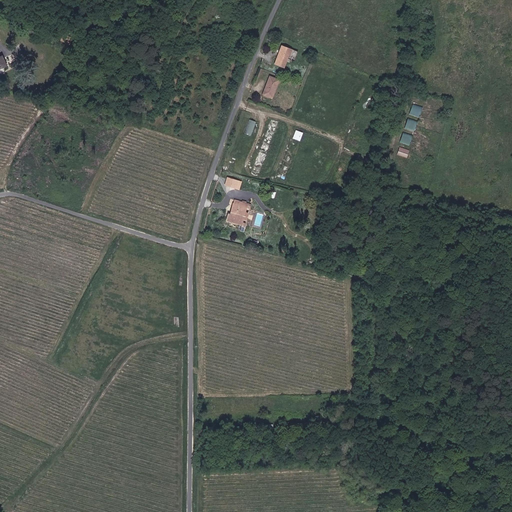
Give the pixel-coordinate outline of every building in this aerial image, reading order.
[(291,47),(281,43),(274,61),(283,64),(288,51),(289,52),(291,47)] [(278,78),(268,73),(261,91),(271,95),(275,83),(276,83),(278,78)] [(410,113),(419,116),(422,106),(413,103),(410,113)] [(408,117),(405,127),(415,130),(418,120),(408,117)] [(279,121),(271,118),(252,170),(260,173),(279,121)] [(250,119),(246,133),(252,135),(257,121),(250,119)] [(359,119),(354,131),(364,134),(368,123),(359,119)] [(295,129),(279,177),(286,180),(302,132),(295,129)] [(410,144),(413,134),(403,131),(401,142),(410,144)] [(400,146),(398,153),(407,157),(410,150),(400,146)] [(242,181),(227,176),(224,185),(240,190),(242,181)] [(245,214),(247,207),(248,205),(235,200),(234,204),(229,221),(242,225),(243,220),(245,214)]
